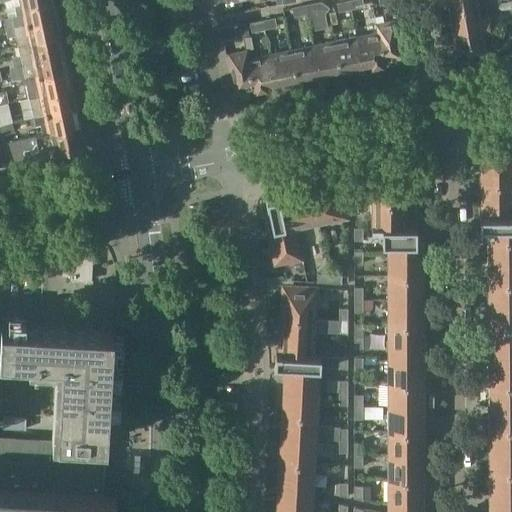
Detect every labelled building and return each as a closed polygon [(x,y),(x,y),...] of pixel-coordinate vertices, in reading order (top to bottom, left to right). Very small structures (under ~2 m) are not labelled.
[(0,8),(4,27),(56,15),(54,7),(56,5),(54,0),(35,0),(9,6),(0,8)] [(319,0),(304,3),(307,15),(311,32),(328,29),(325,14),(330,7),(320,0),(319,0)] [(447,0),(449,9),(477,4),(476,0),(447,0)] [(350,8),(349,1),(337,3),(338,10),(339,10),(341,21),(351,19),(348,8),(350,8)] [(307,15),(304,3),(292,5),(294,17),(307,15)] [(449,9),(450,11),(453,29),(491,23),(489,14),(479,16),(477,4),(449,9)] [(58,24),(56,15),(4,27),(7,37),(16,35),(18,43),(60,34),(60,33),(62,31),(61,26),(58,24)] [(374,20),(376,29),(383,63),(386,63),(385,59),(401,56),(397,35),(400,34),(396,15),(374,20)] [(260,21),(263,31),(276,28),(274,18),(260,21)] [(263,31),(260,21),(248,23),(250,34),(263,31)] [(492,31),(491,23),(453,29),(457,52),(467,50),(468,54),(485,51),(482,33),(492,31)] [(232,26),(220,28),(222,37),(234,35),(232,26)] [(372,66),(383,63),(376,29),(356,33),(363,64),(371,62),(372,66)] [(341,68),(363,64),(356,33),(335,37),(341,68)] [(20,75),(21,77),(67,67),(67,66),(69,63),(68,58),(65,56),(63,46),(64,43),(63,38),(61,37),(60,34),(18,43),(20,52),(12,54),(14,66),(10,67),(12,77),(20,75)] [(335,37),(313,41),(320,72),(341,68),(335,37)] [(313,41),(292,46),(298,77),(320,72),(313,41)] [(277,81),(298,77),(292,46),(270,50),(277,81)] [(245,49),(225,54),(229,70),(231,69),(236,90),(252,87),(253,90),(256,89),(249,54),(246,55),(245,49)] [(270,50),(249,54),(256,89),(267,87),(266,83),(277,81),(270,50)] [(69,76),(67,67),(21,77),(22,84),(26,83),(28,95),(71,86),(73,83),(72,78),(69,76)] [(28,95),(32,114),(75,105),(73,97),(75,95),(74,90),(72,89),(71,86),(28,95)] [(8,88),(0,89),(0,101),(11,99),(8,88)] [(14,118),(10,100),(0,102),(0,121),(13,118),(14,118)] [(75,105),(32,114),(35,125),(41,124),(43,132),(79,124),(79,123),(81,121),(80,116),(77,114),(75,105)] [(0,121),(0,125),(2,134),(16,129),(13,122),(15,121),(14,118),(13,118),(0,121)] [(73,148),(73,150),(83,148),(82,146),(84,145),(82,138),(84,137),(82,126),(80,126),(79,124),(43,132),(5,139),(10,166),(37,161),(64,156),(62,150),(73,148)] [(511,185),(511,153),(480,154),(480,186),(511,185)] [(400,177),(372,177),(372,203),(408,203),(408,184),(408,177),(400,177)] [(331,185),(312,189),(319,224),(347,218),(346,213),(345,205),(343,197),(340,183),(331,185)] [(511,185),(480,186),(480,217),(511,216),(511,185)] [(312,189),(288,194),(296,229),(319,224),(312,189)] [(302,259),(296,229),(288,194),(279,196),(279,194),(277,195),(277,196),(267,198),(270,215),(264,217),(274,265),(302,259)] [(343,197),(345,205),(356,203),(355,195),(343,197)] [(356,203),(345,205),(346,213),(358,211),(356,203)] [(372,203),(372,227),(408,227),(408,226),(408,203),(372,203)] [(511,216),(480,217),(480,228),(486,228),(486,230),(487,230),(487,238),(511,238),(511,216)] [(388,243),(388,251),(424,251),(424,232),(416,232),(416,226),(408,226),(408,227),(372,227),(372,230),(382,230),(382,243),(388,243)] [(362,227),(354,227),(354,239),(362,239),(362,227)] [(511,238),(487,238),(487,260),(511,259),(511,238)] [(90,280),(91,272),(92,253),(87,247),(72,246),(70,278),(90,280)] [(362,251),(354,251),(354,263),(362,263),(362,251)] [(424,275),(424,251),(388,251),(388,275),(424,275)] [(511,259),(487,260),(488,281),(511,281),(511,259)] [(317,281),(328,282),(329,274),(317,273),(317,281)] [(342,274),(329,274),(328,282),(341,283),(342,274)] [(388,275),(388,299),(424,299),(424,275),(388,275)] [(511,303),(511,281),(488,281),(488,303),(511,303)] [(316,318),(316,306),(317,287),(281,285),(280,316),(316,318)] [(354,286),(354,299),(363,299),(362,286),(354,286)] [(363,311),(363,299),(354,299),(354,311),(363,311)] [(388,299),(388,323),(424,323),(424,299),(388,299)] [(511,324),(511,303),(488,303),(488,325),(511,324)] [(339,307),(339,319),(347,319),(347,307),(339,307)] [(316,318),(280,316),(278,340),(315,342),(316,318)] [(347,319),(339,319),(339,332),(347,332),(347,319)] [(0,434),(30,436),(107,441),(108,416),(110,389),(113,327),(1,321),(0,321),(0,434)] [(424,323),(388,323),(388,359),(404,359),(404,352),(406,352),(406,345),(423,345),(423,346),(424,346),(424,323)] [(511,324),(488,325),(488,348),(489,348),(489,347),(505,347),(505,354),(507,354),(507,361),(511,361),(511,324)] [(363,335),(354,335),(354,348),(363,348),(363,335)] [(275,364),(284,365),(284,364),(320,366),(321,355),(314,354),(315,342),(278,340),(278,351),(276,351),(276,353),(276,354),(275,364)] [(388,359),(388,382),(424,382),(424,357),(424,346),(423,346),(423,345),(406,345),(406,352),(404,352),(404,359),(388,359)] [(511,361),(507,361),(507,354),(505,354),(505,347),(489,347),(489,348),(488,348),(488,384),(511,383),(511,361)] [(339,368),(347,368),(347,355),(339,355),(339,368)] [(354,357),(354,369),(363,369),(363,357),(354,357)] [(283,388),(319,390),(320,366),(284,364),(284,365),(283,388)] [(339,380),(339,391),(347,392),(347,380),(339,380)] [(424,406),(424,382),(388,382),(388,406),(424,406)] [(511,405),(511,383),(488,384),(488,406),(511,405)] [(283,388),(282,412),(318,414),(319,390),(283,388)] [(347,392),(339,391),(339,404),(347,404),(347,392)] [(354,406),(362,406),(363,394),(354,394),(354,406)] [(511,405),(488,406),(489,427),(511,427),(511,405)] [(362,406),(354,406),(354,418),(362,418),(362,406)] [(388,406),(388,430),(424,430),(424,406),(388,406)] [(316,438),(318,414),(282,412),(280,436),(316,438)] [(511,448),(511,427),(489,427),(489,449),(511,448)] [(339,428),(339,439),(347,440),(347,428),(339,428)] [(424,454),(424,430),(388,430),(388,454),(424,454)] [(0,511),(114,511),(116,491),(104,490),(107,441),(57,438),(30,436),(0,434),(0,511)] [(280,436),(279,460),(315,462),(316,438),(280,436)] [(347,440),(339,439),(339,452),(347,452),(347,440)] [(354,442),(354,454),(362,454),(362,442),(354,442)] [(511,470),(511,448),(489,449),(489,470),(511,470)] [(362,466),(362,454),(354,454),(354,466),(362,466)] [(388,454),(388,478),(424,478),(424,454),(388,454)] [(314,487),(315,462),(279,460),(278,485),(313,487),(314,487)] [(511,470),(489,470),(489,493),(490,493),(505,493),(505,500),(507,500),(507,507),(511,506),(511,470)] [(423,511),(424,478),(388,478),(388,501),(388,500),(406,501),(406,508),(408,508),(407,511),(423,511)] [(339,482),(339,494),(347,496),(347,482),(339,482)] [(362,499),(362,485),(354,485),(354,497),(362,499)] [(489,493),(489,507),(489,511),(511,511),(511,506),(507,507),(507,500),(505,500),(505,493),(490,493),(489,493)] [(312,511),(313,501),(312,501),(278,499),(277,499),(276,511),(312,511)] [(388,501),(387,511),(407,511),(408,508),(406,508),(406,501),(388,500),(388,501)] [(339,503),(338,511),(346,511),(347,505),(339,503)]
